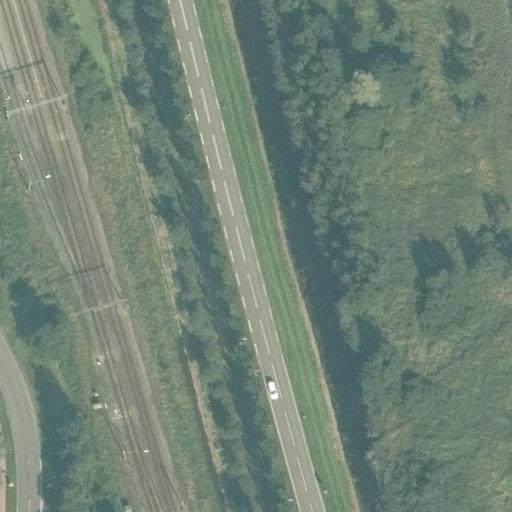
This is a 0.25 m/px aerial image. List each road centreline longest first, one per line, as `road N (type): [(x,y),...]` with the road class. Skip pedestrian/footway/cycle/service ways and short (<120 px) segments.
road 1 (secondary): [(312,511),(180,0)]
road 2 (unclassified): [(27,511),(18,403),(0,365)]
